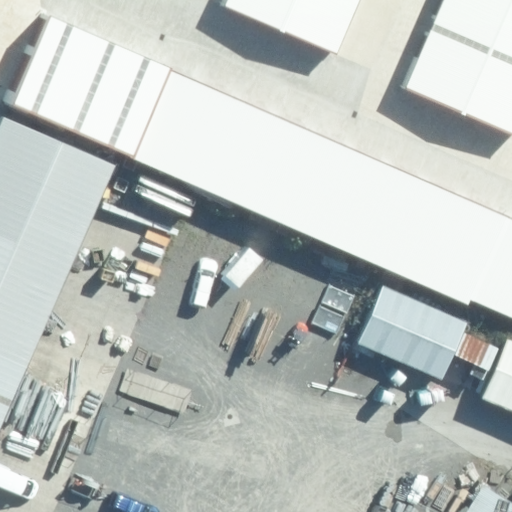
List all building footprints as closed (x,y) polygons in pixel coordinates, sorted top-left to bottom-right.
[(511,0),(424,0),(401,53),(507,100),(511,89),(511,0)] [(0,412),(111,154),(6,109),(0,123),(0,412)] [(511,204),(509,203),(471,292),(511,309),(511,204)] [(359,270),(337,323),(356,330),(351,341),(440,378),(467,314),(359,270)] [(511,337),(503,334),(478,396),(511,409),(511,337)] [(511,511),(511,469),(486,511),(511,511)]
